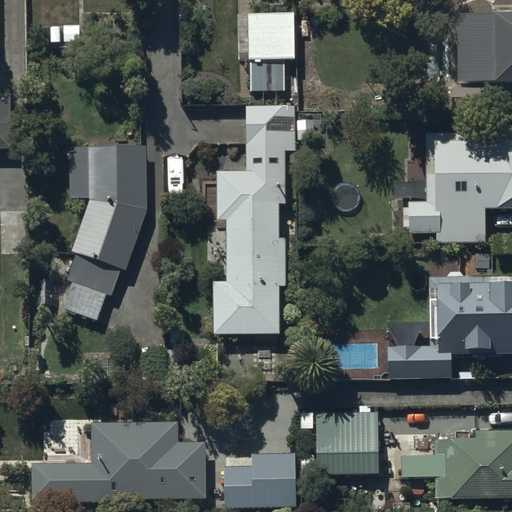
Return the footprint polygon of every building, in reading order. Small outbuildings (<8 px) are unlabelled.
[(511,12),(457,13),(458,81),(511,80),(511,12)] [(294,60),(293,14),(248,15),(249,61),(294,60)] [(284,63),(250,63),(251,91),(285,91),(284,63)] [(481,87),(452,87),(452,109),(481,109),(481,87)] [(10,97),(0,97),(0,151),(10,152),(10,97)] [(283,290),(284,243),(278,243),(278,207),(284,207),(284,154),(294,154),(294,109),(246,109),(245,175),(216,175),(216,224),(226,224),(226,285),(212,285),(213,338),(279,337),(279,290),(283,290)] [(239,116),(207,116),(207,130),(239,130),(239,116)] [(511,136),(424,137),(425,207),(407,207),(407,210),(402,210),(402,230),(407,230),(408,237),(437,237),(437,247),(485,246),(484,213),(511,212),(511,136)] [(146,213),(145,150),(69,150),(69,202),(89,202),(71,256),(76,258),(67,282),(72,285),(63,311),(97,323),(106,298),(112,300),(121,273),(125,275),(146,213)] [(24,254),(24,212),(1,212),(1,254),(24,254)] [(511,279),(428,280),(429,348),(417,349),(417,350),(387,351),(387,381),(451,381),(450,358),(511,357),(511,279)] [(378,477),(377,416),(315,416),(317,478),(378,477)] [(203,502),(203,446),(176,445),(176,427),(90,427),(90,468),(32,468),(32,507),(111,507),(111,502),(203,502)] [(511,433),(475,434),(475,442),(435,442),(435,459),(401,459),(401,481),(434,480),(434,501),(511,501),(511,433)] [(295,511),(294,458),(251,458),(251,471),(224,471),(224,511),(295,511)]
